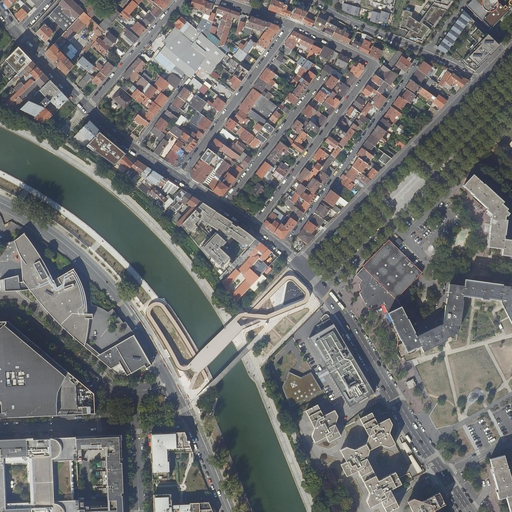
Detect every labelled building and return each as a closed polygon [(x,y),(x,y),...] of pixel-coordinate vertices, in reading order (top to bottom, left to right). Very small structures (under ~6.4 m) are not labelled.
[(7,7),(9,10),(15,3),(17,0),(5,0),(4,2),(5,5),(7,7)] [(54,22),(65,32),(84,12),(71,0),(63,0),(59,4),(59,5),(48,17),(48,16),(41,23),(44,26),(36,34),(48,46),(50,44),(47,41),(48,39),(54,34),(48,29),(54,22)] [(161,0),(162,1),(158,6),(163,10),(166,6),(170,2),(167,0),(161,0)] [(203,11),(206,2),(202,1),(199,0),(192,0),(191,6),(203,11)] [(273,0),(271,0),(268,10),(276,13),(280,14),(283,4),(284,4),(282,3),(273,0)] [(340,0),(344,1),(342,10),(350,15),(358,17),(360,9),(373,12),(371,22),(378,24),(379,21),(388,23),(390,14),(392,14),(395,0),(340,0)] [(452,0),(404,0),(397,28),(406,31),(409,32),(404,39),(416,44),(417,41),(422,43),(452,0)] [(511,5),(511,0),(472,0),(468,5),(490,28),(505,13),(511,5)] [(135,5),(131,2),(124,10),(127,13),(135,5)] [(158,6),(154,2),(152,4),(156,8),(155,9),(153,11),(151,14),(156,18),(160,14),(163,10),(158,6)] [(209,15),(213,4),(206,2),(203,11),(203,13),(205,14),(199,25),(196,29),(197,30),(201,34),(207,39),(208,35),(209,33),(213,21),(216,13),(213,12),(211,16),(209,15)] [(283,4),(280,14),(287,17),(289,17),(292,13),(286,11),(287,6),(283,4)] [(91,5),(84,12),(91,18),(98,11),(91,5)] [(228,16),(230,10),(227,9),(218,6),(216,12),(224,15),(216,39),(219,42),(225,26),(227,20),(228,16)] [(120,14),(114,8),(99,26),(105,32),(107,29),(109,27),(120,14)] [(28,14),(22,9),(16,16),(21,21),(28,14)] [(298,20),(301,22),(305,17),(307,13),(296,9),(295,10),(294,12),(291,18),(298,20)] [(498,45),(462,9),(461,11),(463,13),(456,22),(454,20),(453,22),(455,24),(452,28),(450,26),(448,28),(451,30),(447,34),(445,33),(444,34),(446,36),(443,41),(441,39),(439,40),(442,42),(438,48),(436,46),(434,48),(445,54),(468,23),(474,27),(451,57),(475,72),(495,52),(493,50),(498,45)] [(127,13),(124,10),(120,14),(129,21),(130,22),(132,19),(131,18),(132,17),(127,13)] [(238,19),(240,14),(237,13),(230,10),(228,16),(227,20),(225,26),(230,28),(232,22),(231,21),(232,17),(238,19)] [(65,32),(45,54),(48,57),(55,63),(62,71),(66,75),(74,66),(57,49),(64,44),(66,46),(69,42),(68,42),(86,24),(94,32),(95,31),(101,36),(105,32),(99,26),(91,18),(84,12),(65,32)] [(146,26),(153,18),(149,15),(144,20),(141,17),(139,20),(146,26)] [(260,20),(248,16),(243,31),(251,34),(252,29),(261,32),(262,30),(266,31),(257,44),(265,50),(275,36),(279,30),(278,27),(276,26),(260,20)] [(178,25),(175,28),(183,35),(193,43),(201,34),(197,30),(196,29),(182,17),(176,23),(178,25)] [(308,25),(312,27),(314,22),(305,17),(301,22),(308,25)] [(323,30),(327,22),(318,18),(313,27),(317,29),(318,28),(323,30)] [(144,32),(146,29),(138,22),(132,29),(140,37),(144,32)] [(237,31),(236,31),(235,35),(238,36),(240,32),(241,33),(244,23),(240,22),(237,31)] [(332,37),(337,28),(337,26),(336,25),(335,27),(333,25),(330,30),(327,28),(324,33),(328,35),(332,37)] [(224,46),(230,28),(225,26),(219,42),(219,44),(217,48),(224,46)] [(167,70),(161,77),(169,84),(176,89),(180,83),(181,80),(180,80),(185,74),(191,79),(199,68),(210,76),(211,75),(213,72),(218,65),(214,61),(193,43),(183,35),(175,28),(163,42),(167,45),(160,53),(168,60),(163,66),(167,70)] [(345,33),(347,30),(344,29),(343,31),(337,28),(332,37),(338,39),(341,41),(345,33)] [(139,39),(128,30),(124,35),(128,38),(135,44),(139,39)] [(294,32),(284,45),(285,46),(287,47),(290,44),(293,40),(300,44),(304,37),(301,35),(294,32)] [(347,44),(348,45),(351,40),(347,38),(349,35),(345,33),(341,41),(347,44)] [(110,34),(103,41),(110,47),(112,45),(114,46),(115,44),(114,43),(117,40),(110,34)] [(225,55),(217,48),(207,39),(201,34),(193,43),(214,61),(221,53),(222,54),(221,56),(223,58),(224,57),(225,55)] [(207,39),(217,48),(219,44),(208,35),(207,39)] [(363,42),(365,37),(362,36),(359,43),(354,41),(352,46),(356,48),(359,50),(363,42)] [(311,40),(304,37),(300,44),(298,48),(308,53),(310,51),(312,45),(314,42),(311,40)] [(103,41),(102,41),(99,38),(91,47),(92,48),(97,42),(100,45),(96,49),(103,55),(110,47),(103,41)] [(238,41),(232,43),(241,49),(246,53),(251,47),(252,46),(254,47),(256,44),(251,40),(249,43),(247,41),(245,44),(244,43),(242,45),(238,41)] [(367,44),(363,42),(359,50),(365,53),(368,54),(370,49),(366,47),(367,44)] [(67,54),(66,55),(71,60),(75,56),(74,55),(77,52),(77,51),(71,44),(70,44),(67,47),(66,46),(63,49),(67,54)] [(225,45),(224,46),(217,48),(225,55),(226,55),(230,49),(225,45)] [(312,45),(310,51),(314,53),(318,55),(321,50),(312,45)] [(19,47),(5,61),(18,74),(32,62),(32,61),(19,47)] [(331,50),(324,47),(320,56),(329,60),(334,52),(331,50)] [(378,59),(382,52),(373,47),(369,55),(376,58),(378,59)] [(246,53),(241,49),(235,58),(241,62),(247,54),(246,53)] [(401,57),(404,53),(398,51),(386,68),(391,71),(394,67),(395,65),(398,61),(401,57)] [(155,60),(163,66),(168,60),(160,53),(155,60)] [(346,68),(348,64),(348,63),(350,60),(345,57),(340,55),(336,63),(343,67),(346,68)] [(139,58),(146,64),(148,62),(141,56),(139,58)] [(277,56),(275,59),(284,65),(286,62),(277,56)] [(82,57),(77,62),(89,72),(92,69),(94,66),(82,57)] [(300,60),(297,64),(303,68),(307,71),(307,70),(312,64),(306,59),(303,57),(300,60)] [(408,69),(412,64),(409,62),(411,60),(409,58),(406,60),(401,57),(398,61),(408,69)] [(131,68),(138,74),(140,72),(141,73),(143,71),(142,69),(146,64),(139,58),(137,61),(131,68)] [(284,65),(275,59),(272,63),(278,68),(281,64),(283,66),(284,65)] [(405,73),(408,69),(398,61),(395,65),(405,73)] [(5,87),(7,90),(23,75),(26,72),(29,75),(37,67),(34,64),(32,62),(18,74),(8,84),(6,86),(5,87)] [(241,66),(235,62),(232,66),(238,70),(241,66)] [(436,71),(424,62),(423,64),(418,70),(426,76),(430,79),(436,71)] [(114,68),(108,63),(104,67),(100,72),(106,77),(111,71),(114,68)] [(99,65),(96,68),(96,69),(100,72),(104,67),(100,64),(99,65)] [(302,77),(301,78),(309,84),(316,76),(310,72),(314,68),(315,65),(312,64),(307,70),(310,72),(304,78),(302,77)] [(354,76),(358,78),(362,72),(364,70),(363,66),(361,65),(359,64),(356,69),(353,75),(354,76)] [(330,75),(333,69),(326,65),(323,70),(330,75)] [(391,71),(386,68),(383,65),(381,68),(385,72),(382,75),(378,72),(376,75),(384,81),(391,71)] [(33,76),(37,80),(43,74),(40,71),(37,67),(29,75),(26,78),(24,80),(26,82),(30,77),(33,76)] [(394,67),(391,71),(397,76),(401,79),(402,77),(398,74),(398,75),(395,72),(397,69),(394,67)] [(129,78),(144,90),(149,83),(143,78),(138,74),(131,68),(128,71),(123,77),(127,80),(129,78)] [(265,72),(260,79),(264,82),(268,85),(272,88),(275,83),(271,81),(275,74),(267,68),(265,72)] [(297,75),(301,78),(302,77),(307,71),(303,68),(297,75)] [(338,80),(339,81),(342,76),(339,74),(333,69),(330,75),(331,75),(332,76),(338,80)] [(3,70),(0,73),(0,77),(7,85),(12,80),(3,70)] [(426,76),(418,70),(417,72),(420,74),(416,79),(413,77),(412,78),(420,84),(426,76)] [(397,76),(391,71),(384,81),(388,84),(389,85),(394,89),(396,86),(392,83),(397,76)] [(90,79),(98,86),(104,80),(106,77),(100,72),(98,75),(97,74),(96,75),(97,76),(95,78),(94,77),(93,78),(90,75),(88,73),(83,79),(87,83),(90,79)] [(246,76),(247,75),(243,72),(240,76),(237,73),(234,76),(242,82),(246,76)] [(355,81),(358,78),(354,76),(353,75),(350,73),(349,72),(346,77),(350,80),(348,84),(351,86),(355,81)] [(443,88),(445,84),(452,74),(449,72),(447,72),(443,78),(442,77),(441,79),(442,80),(439,85),(443,88)] [(42,88),(50,81),(47,77),(43,74),(37,80),(35,82),(9,107),(13,109),(14,109),(23,100),(22,100),(37,86),(36,85),(37,84),(42,89),(42,88)] [(462,88),(469,81),(463,78),(462,80),(455,76),(456,75),(452,74),(445,84),(447,85),(447,84),(450,86),(453,82),(462,88)] [(149,83),(151,85),(153,83),(155,80),(153,79),(151,80),(145,75),(143,78),(149,83)] [(297,75),(290,85),(294,88),(295,85),(297,84),(299,81),(301,78),(297,75)] [(380,86),(384,81),(376,75),(372,80),(380,86)] [(239,85),(242,82),(234,76),(230,82),(233,84),(231,87),(235,90),(239,85)] [(331,89),(338,80),(332,76),(328,81),(324,85),(328,89),(329,88),(331,89)] [(156,86),(155,88),(157,90),(161,93),(163,91),(169,84),(161,77),(156,84),(155,83),(154,84),(156,86)] [(194,78),(192,80),(189,85),(191,86),(198,92),(201,88),(203,86),(194,78)] [(293,93),(291,92),(290,93),(298,99),(305,89),(309,84),(301,78),(299,81),(301,83),(299,85),(297,84),(295,85),(298,87),(293,93)] [(83,79),(79,84),(83,88),(87,83),(83,79)] [(259,80),(256,84),(264,90),(265,88),(269,91),(272,88),(268,85),(264,82),(260,79),(259,80)] [(433,81),(430,79),(425,87),(428,89),(433,81)] [(4,105),(9,107),(35,82),(32,80),(31,80),(24,86),(22,83),(23,82),(22,81),(14,89),(16,92),(18,90),(19,91),(4,105)] [(409,82),(406,87),(414,93),(418,87),(419,86),(411,80),(409,82)] [(61,92),(50,81),(42,88),(42,89),(40,90),(47,97),(39,105),(29,101),(27,103),(22,108),(20,110),(36,117),(47,105),(49,103),(54,99),(61,92)] [(388,84),(384,81),(380,86),(378,89),(376,91),(380,94),(388,84)] [(347,93),(350,89),(340,82),(337,86),(339,87),(342,90),(339,93),(344,97),(347,93)] [(252,89),(253,89),(269,101),(272,96),(268,92),(267,94),(263,91),(264,90),(256,84),(254,86),(252,89)] [(161,93),(157,90),(155,88),(151,85),(144,95),(151,101),(161,108),(166,101),(168,99),(164,95),(161,93)] [(385,98),(380,94),(376,91),(372,87),(368,85),(367,87),(363,92),(368,97),(372,92),(375,94),(377,95),(372,101),(370,100),(369,102),(373,105),(377,108),(379,110),(385,102),(386,99),(385,98)] [(328,97),(331,94),(323,87),(320,91),(328,97)] [(178,96),(185,102),(191,94),(184,88),(182,90),(178,96)] [(421,90),(419,93),(431,101),(430,102),(429,101),(427,104),(431,107),(431,106),(436,98),(429,93),(422,88),(421,90)] [(131,97),(136,100),(142,93),(137,89),(131,97)] [(257,123),(263,128),(263,127),(266,123),(267,122),(250,109),(253,105),(253,104),(256,100),(274,113),(278,108),(269,101),(253,89),(239,109),(257,123)] [(402,98),(410,104),(412,101),(414,102),(416,100),(414,99),(416,96),(407,90),(402,98)] [(120,91),(118,93),(113,99),(124,108),(131,100),(120,91)] [(316,96),(314,99),(320,103),(325,97),(327,98),(328,97),(320,91),(316,96)] [(338,104),(340,101),(336,98),(336,99),(335,98),(333,100),(332,100),(331,99),(335,93),(334,92),(333,91),(331,94),(328,97),(327,98),(325,101),(335,108),(338,104)] [(62,106),(68,100),(65,96),(62,94),(61,92),(54,99),(49,103),(51,105),(52,103),(59,109),(62,106)] [(113,99),(118,93),(116,92),(111,99),(123,109),(124,108),(113,99)] [(443,92),(440,97),(447,101),(450,97),(443,92)] [(288,100),(293,105),(298,99),(290,93),(288,95),(289,96),(286,100),(287,101),(288,100)] [(189,105),(197,111),(199,113),(207,103),(196,95),(189,105)] [(426,114),(432,118),(442,108),(447,101),(440,97),(438,95),(436,98),(431,106),(431,107),(426,114)] [(173,103),(180,109),(185,102),(178,96),(177,98),(173,103)] [(397,99),(393,104),(401,110),(405,106),(407,108),(410,104),(402,98),(399,96),(397,99)] [(211,106),(219,112),(224,106),(225,104),(217,98),(211,106)] [(357,99),(354,104),(361,110),(363,108),(362,107),(365,103),(359,98),(357,99)] [(70,115),(76,108),(72,103),(68,100),(62,106),(64,108),(66,106),(69,109),(67,111),(70,115)] [(161,108),(151,101),(150,102),(151,103),(152,104),(151,106),(149,105),(147,107),(149,109),(148,111),(149,111),(155,116),(159,111),(161,108)] [(326,112),(330,115),(332,112),(335,108),(325,101),(322,105),(328,109),(326,112)] [(361,112),(361,113),(365,116),(373,105),(369,102),(361,112)] [(171,106),(167,110),(174,116),(180,109),(173,103),(171,106)] [(310,106),(316,111),(319,107),(313,103),(310,106)] [(34,119),(44,124),(53,116),(55,114),(54,112),(51,115),(46,109),(49,107),(47,105),(36,117),(34,119)] [(283,112),(286,114),(289,110),(285,107),(284,108),(280,105),(278,108),(283,112)] [(304,111),(303,113),(309,118),(312,114),(314,116),(317,112),(316,111),(310,106),(309,106),(304,111)] [(350,121),(353,123),(356,120),(359,115),(361,113),(358,112),(357,111),(352,107),(350,109),(347,114),(352,118),(350,121)] [(384,118),(391,123),(397,115),(400,117),(401,114),(399,112),(397,111),(391,107),(390,109),(384,118)] [(267,122),(266,123),(270,126),(273,122),(274,123),(283,112),(278,108),(274,113),(267,122)] [(167,110),(165,114),(176,122),(179,119),(174,116),(167,110)] [(155,116),(149,111),(143,119),(149,124),(153,118),(155,116)] [(197,111),(190,121),(197,127),(199,124),(206,130),(209,127),(212,122),(199,113),(197,111)] [(241,124),(244,121),(246,123),(249,125),(251,123),(246,119),(247,117),(239,111),(234,119),(241,124)] [(356,120),(353,123),(360,129),(368,119),(367,118),(365,116),(361,113),(359,115),(361,117),(358,121),(356,120)] [(149,124),(143,119),(138,115),(134,120),(140,125),(141,124),(146,128),(149,124)] [(176,122),(174,125),(178,128),(183,121),(184,122),(187,119),(181,115),(179,119),(176,122)] [(128,122),(122,116),(114,125),(118,128),(121,131),(128,122)] [(317,124),(321,127),(324,123),(327,119),(323,116),(317,124)] [(160,119),(154,127),(162,133),(169,124),(161,118),(160,119)] [(390,129),(391,128),(390,127),(392,124),(391,123),(384,118),(382,120),(378,126),(386,132),(389,129),(390,129)] [(229,121),(224,127),(228,130),(231,125),(239,131),(241,127),(230,119),(229,121)] [(341,121),(337,127),(346,134),(348,131),(345,129),(348,125),(350,128),(353,123),(350,121),(347,119),(344,123),(341,121)] [(299,135),(302,131),(303,130),(301,128),(302,126),(303,127),(304,126),(302,124),(297,121),(294,125),(291,128),(299,135)] [(309,128),(316,133),(319,129),(315,125),(310,121),(309,122),(305,127),(303,130),(302,131),(307,134),(309,132),(307,131),(309,128)] [(90,142),(100,132),(92,124),(89,122),(80,131),(90,142)] [(255,137),(258,133),(263,128),(257,123),(250,133),(255,137)] [(263,127),(271,134),(275,129),(270,126),(266,123),(263,127)] [(346,134),(345,136),(349,139),(349,140),(354,143),(356,141),(353,139),(353,140),(350,138),(357,129),(362,133),(363,131),(360,129),(353,123),(350,128),(348,131),(346,134)] [(166,136),(165,138),(169,141),(172,137),(178,141),(184,133),(178,128),(174,125),(166,136)] [(398,128),(404,132),(408,135),(410,132),(400,125),(398,128)] [(388,133),(386,132),(378,126),(376,128),(372,134),(379,140),(384,143),(385,141),(382,138),(385,133),(387,134),(388,133)] [(160,136),(164,139),(165,138),(166,136),(162,133),(154,127),(151,132),(158,138),(160,136)] [(239,137),(244,129),(241,127),(239,131),(236,135),(239,137)] [(337,127),(333,131),(343,138),(345,136),(346,134),(337,127)] [(401,136),(404,132),(398,128),(395,131),(395,132),(401,136)] [(233,140),(235,138),(225,130),(221,135),(227,140),(229,137),(233,140)] [(239,138),(243,140),(249,133),(245,130),(239,138)] [(192,133),(189,137),(197,143),(202,136),(203,135),(199,131),(195,136),(192,133)] [(306,136),(307,134),(302,131),(299,135),(298,137),(294,141),(300,145),(302,142),(301,141),(306,136)] [(178,141),(172,149),(177,153),(184,142),(188,141),(190,143),(187,146),(186,145),(185,147),(191,152),(197,143),(189,137),(188,136),(184,133),(178,141)] [(249,145),(255,137),(250,133),(249,133),(243,140),(249,145)] [(267,139),(258,133),(255,137),(255,138),(259,141),(263,144),(267,139)] [(379,140),(372,134),(370,136),(367,141),(374,146),(379,140)] [(286,135),(283,138),(291,145),(294,142),(291,140),(286,135)] [(339,144),(343,147),(349,139),(345,136),(343,138),(339,144)] [(329,137),(325,142),(334,148),(333,149),(334,150),(339,144),(329,137)] [(259,141),(255,138),(249,145),(254,148),(259,141)] [(168,143),(164,139),(161,143),(153,153),(158,156),(168,143)] [(240,157),(237,155),(230,150),(215,139),(213,142),(211,145),(219,152),(221,149),(233,158),(237,161),(240,157)] [(107,151),(110,154),(116,147),(111,142),(108,140),(104,144),(109,148),(107,151)] [(374,146),(367,141),(365,143),(362,148),(369,153),(371,150),(374,146)] [(274,150),(281,155),(282,154),(281,153),(282,152),(285,154),(287,151),(289,149),(280,142),(274,150)] [(301,153),(304,149),(296,143),(293,147),(301,153)] [(339,144),(334,150),(330,155),(335,158),(343,147),(339,144)] [(120,149),(116,147),(110,154),(103,161),(105,162),(113,168),(117,164),(119,162),(124,156),(127,154),(120,149)] [(289,148),(289,149),(287,151),(289,153),(294,156),(296,153),(289,148)] [(369,153),(362,148),(361,150),(356,156),(359,158),(366,163),(367,162),(364,160),(367,157),(371,160),(373,156),(369,153)] [(221,158),(208,149),(204,154),(201,159),(214,169),(220,161),(222,159),(221,158)] [(326,153),(320,149),(318,152),(312,159),(318,163),(323,166),(325,163),(322,161),(327,154),(326,153)] [(252,159),(254,156),(246,150),(243,153),(247,156),(252,159)] [(274,168),(276,165),(274,164),(281,155),(274,150),(270,155),(265,162),(270,166),(271,166),(274,168)] [(382,156),(379,160),(386,165),(392,159),(391,159),(385,154),(381,151),(378,154),(382,156)] [(247,156),(243,153),(240,157),(237,161),(236,163),(240,166),(247,156)] [(184,161),(187,156),(184,154),(182,157),(180,155),(176,160),(174,159),(171,165),(176,168),(180,167),(184,161)] [(325,163),(323,166),(326,169),(327,168),(333,160),(337,163),(338,163),(340,164),(341,162),(335,158),(330,155),(325,163)] [(119,162),(128,170),(134,165),(124,156),(119,162)] [(221,158),(222,159),(232,167),(235,164),(231,161),(231,160),(227,157),(224,159),(222,157),(221,158)] [(366,177),(370,180),(378,172),(368,165),(366,163),(359,158),(352,167),(359,172),(364,176),(365,173),(364,172),(367,168),(368,169),(369,168),(372,169),(366,177)] [(202,185),(214,169),(201,159),(190,174),(191,177),(202,185)] [(236,179),(228,173),(230,170),(232,167),(222,159),(220,161),(223,163),(213,176),(215,178),(207,188),(219,196),(223,196),(231,185),(236,179)] [(134,165),(128,170),(127,171),(123,176),(131,182),(132,183),(136,179),(140,175),(147,167),(141,163),(137,161),(134,165)] [(270,173),(274,168),(271,166),(270,166),(265,162),(262,166),(256,174),(262,179),(267,172),(268,173),(269,172),(270,173)] [(368,165),(378,172),(381,170),(370,162),(368,165)] [(281,163),(278,167),(286,173),(289,169),(284,165),(281,163)] [(323,166),(318,163),(311,172),(315,176),(320,169),(323,166)] [(115,169),(123,176),(127,171),(117,164),(113,168),(115,169)] [(228,173),(236,179),(242,172),(243,170),(237,166),(233,171),(230,170),(228,173)] [(137,187),(141,184),(144,181),(154,171),(150,169),(147,167),(140,175),(143,178),(139,182),(136,179),(132,183),(135,186),(137,187)] [(286,173),(278,167),(273,174),(281,181),(283,177),(286,173)] [(352,181),(354,179),(358,174),(359,172),(352,167),(346,175),(345,175),(344,176),(352,181)] [(312,192),(316,196),(318,194),(315,192),(321,184),(316,180),(314,179),(315,176),(311,172),(306,168),(302,173),(297,179),(304,184),(305,184),(310,177),(312,179),(311,179),(312,180),(306,188),(307,189),(312,192)] [(148,180),(156,185),(157,184),(163,178),(156,173),(154,171),(144,181),(146,182),(148,180)] [(321,184),(324,186),(329,178),(322,172),(316,180),(321,184)] [(357,185),(362,189),(366,185),(370,180),(366,177),(364,176),(359,172),(358,174),(360,175),(358,178),(365,183),(364,185),(356,179),(355,179),(354,179),(352,181),(357,185)] [(341,177),(340,178),(344,181),(342,184),(350,190),(352,187),(349,184),(352,181),(344,176),(343,174),(341,177)] [(511,240),(505,240),(505,235),(506,235),(507,223),(507,220),(505,220),(506,217),(508,217),(510,214),(506,211),(508,210),(502,204),(504,203),(486,185),(485,184),(484,185),(474,176),(468,182),(464,186),(464,187),(471,193),(474,196),(476,199),(485,207),(488,210),(487,211),(490,213),(492,215),(492,219),(491,219),(491,221),(490,226),(491,226),(490,233),(490,237),(488,248),(503,249),(502,255),(510,256),(511,256),(511,240)] [(167,180),(163,178),(157,184),(161,187),(164,184),(167,180)] [(158,206),(160,208),(161,207),(168,200),(171,197),(179,188),(170,182),(168,181),(167,183),(162,190),(168,196),(165,198),(154,187),(148,194),(150,195),(151,194),(160,204),(158,206)] [(300,196),(301,197),(307,189),(306,188),(296,181),(295,183),(293,185),(298,189),(295,192),(296,193),(300,196)] [(265,189),(257,183),(250,193),(254,195),(252,198),(255,201),(257,198),(258,198),(265,189)] [(140,190),(145,194),(148,190),(141,184),(137,187),(140,190)] [(178,202),(187,193),(184,191),(182,190),(174,197),(174,198),(177,201),(178,202)] [(328,194),(324,200),(332,207),(334,203),(336,204),(338,202),(339,203),(340,202),(345,206),(348,203),(331,191),(328,194)] [(305,201),(310,205),(314,199),(316,196),(312,192),(305,201)] [(187,204),(193,197),(189,194),(187,193),(178,202),(173,207),(176,209),(176,210),(184,202),(186,205),(187,204)] [(295,204),(300,196),(296,193),(292,198),(287,194),(285,196),(289,199),(295,204)] [(161,207),(165,210),(173,201),(171,199),(172,198),(171,197),(168,200),(161,207)] [(174,222),(179,228),(182,224),(202,203),(196,199),(193,197),(187,204),(193,207),(178,223),(176,221),(174,222)] [(294,206),(294,205),(295,204),(289,199),(285,203),(290,207),(288,209),(290,211),(291,210),(294,206)] [(308,207),(310,205),(305,201),(301,206),(298,204),(296,208),(304,214),(308,207)] [(204,222),(213,210),(212,209),(205,205),(202,203),(182,224),(191,232),(196,226),(195,224),(200,219),(204,222)] [(320,206),(315,213),(316,215),(322,219),(325,215),(328,212),(329,210),(321,204),(320,206)] [(301,218),(304,214),(296,208),(295,207),(294,206),(291,210),(295,213),(292,217),(288,214),(287,215),(297,223),(301,218)] [(171,220),(173,222),(184,210),(182,209),(175,216),(171,220)] [(268,229),(274,234),(281,224),(285,218),(275,209),(265,223),(265,227),(268,229)] [(207,224),(216,212),(214,211),(213,210),(204,222),(207,224)] [(168,216),(171,220),(175,216),(171,212),(169,211),(168,212),(166,214),(168,216)] [(225,241),(227,239),(229,240),(231,238),(247,249),(249,246),(256,239),(250,235),(248,233),(240,228),(238,226),(223,216),(216,212),(207,224),(219,232),(217,234),(203,249),(208,253),(205,256),(217,271),(219,269),(223,273),(237,259),(223,246),(226,243),(225,241)] [(291,232),(297,223),(287,215),(285,218),(288,221),(284,226),(281,224),(274,234),(281,240),(283,239),(284,238),(288,233),(289,231),(291,232)] [(322,219),(316,215),(311,223),(316,227),(321,230),(323,228),(321,226),(324,220),(322,219)] [(311,223),(309,221),(308,223),(307,224),(309,226),(306,230),(311,234),(314,230),(316,227),(311,223)] [(311,234),(315,236),(321,230),(316,227),(314,230),(311,234)] [(300,233),(311,240),(315,236),(311,234),(306,230),(304,228),(300,233)] [(33,247),(26,237),(23,233),(13,240),(18,245),(15,247),(17,252),(20,257),(24,263),(25,273),(23,274),(22,275),(22,276),(21,277),(21,278),(22,280),(22,281),(19,282),(17,275),(0,279),(0,291),(17,291),(29,290),(38,299),(47,311),(63,327),(70,335),(84,346),(85,340),(86,333),(87,325),(88,318),(92,318),(92,313),(87,313),(86,313),(86,305),(85,298),(84,292),(82,286),(80,283),(73,268),(53,280),(46,267),(42,260),(39,255),(33,247)] [(311,240),(300,233),(297,238),(307,245),(311,240)] [(245,260),(249,256),(260,243),(258,241),(256,239),(249,246),(250,248),(241,257),(242,257),(245,260)] [(389,241),(380,250),(388,257),(397,248),(389,241)] [(240,271),(254,284),(269,268),(262,262),(259,259),(261,257),(264,260),(272,252),(260,243),(249,256),(251,258),(253,257),(255,256),(259,251),(261,253),(258,255),(258,256),(257,257),(253,257),(240,271)] [(219,278),(223,283),(236,269),(233,267),(240,259),(242,257),(241,257),(250,248),(249,246),(247,249),(237,259),(223,273),(219,278)] [(396,300),(398,298),(423,274),(397,248),(388,257),(380,250),(363,267),(364,268),(396,300)] [(233,267),(236,269),(243,261),(240,259),(233,267)] [(384,304),(389,313),(402,307),(398,298),(396,300),(364,268),(356,275),(359,278),(362,281),(361,282),(360,283),(360,284),(360,286),(360,287),(361,289),(362,291),(361,292),(364,297),(367,302),(369,305),(370,306),(372,307),(374,308),(376,308),(377,307),(384,304)] [(236,269),(223,283),(226,286),(239,272),(236,269)] [(403,341),(404,343),(408,352),(414,349),(420,346),(423,351),(432,347),(448,340),(447,338),(448,338),(447,338),(449,337),(451,336),(452,337),(452,338),(454,338),(455,338),(455,336),(455,334),(457,334),(458,326),(460,327),(464,301),(463,301),(464,296),(472,297),(473,297),(475,297),(483,298),(483,299),(489,300),(490,299),(501,300),(503,305),(504,306),(505,308),(510,317),(511,321),(511,289),(511,287),(503,286),(504,285),(494,283),(475,281),(466,280),(465,286),(450,285),(449,294),(448,298),(447,306),(446,305),(445,313),(444,324),(443,325),(441,325),(425,333),(417,337),(416,333),(409,320),(402,307),(389,313),(394,324),(400,337),(402,340),(403,341)] [(235,302),(236,303),(250,288),(245,283),(232,297),(235,302)] [(325,315),(321,318),(324,322),(317,326),(319,329),(324,326),(330,323),(331,326),(325,329),(309,338),(350,408),(354,406),(375,393),(371,386),(360,369),(339,333),(334,324),(329,316),(328,315),(327,315),(326,315),(325,315)] [(0,321),(0,417),(63,415),(66,415),(94,413),(93,393),(7,321),(0,321)] [(116,358),(127,375),(143,375),(152,366),(150,366),(149,366),(131,335),(99,354),(105,358),(107,359),(109,359),(111,359),(114,359),(116,358)] [(408,352),(404,343),(398,347),(397,349),(397,350),(397,353),(398,354),(401,360),(404,358),(404,357),(416,352),(414,349),(408,352)] [(317,372),(319,377),(328,374),(326,369),(317,372)] [(290,406),(322,390),(311,372),(301,377),(289,372),(282,387),(290,406)] [(416,385),(413,379),(406,383),(409,389),(416,385)] [(306,411),(315,428),(313,436),(316,442),(327,437),(330,442),(341,436),(336,425),(338,415),(335,410),(324,416),(318,405),(306,411)] [(340,450),(346,462),(340,465),(347,476),(358,471),(370,493),(367,501),(370,507),(381,502),(386,511),(389,511),(399,507),(390,490),(401,484),(395,472),(378,481),(367,458),(369,450),(381,444),(389,447),(396,443),(390,433),(393,424),(390,418),(387,412),(376,410),(360,419),(369,435),(366,444),(355,450),(346,447),(340,450)] [(191,448),(190,445),(185,432),(150,434),(151,452),(153,452),(153,454),(153,455),(151,456),(152,461),(152,465),(154,465),(154,466),(154,468),(152,468),(152,480),(168,479),(167,457),(165,457),(165,455),(165,449),(184,448),(191,448)] [(120,434),(104,435),(102,435),(102,445),(105,445),(108,445),(108,451),(106,452),(107,461),(101,461),(101,469),(111,469),(111,471),(101,472),(102,481),(102,486),(112,486),(112,488),(102,489),(102,497),(106,497),(106,501),(110,501),(110,504),(113,504),(113,508),(111,508),(110,508),(110,509),(109,509),(109,511),(108,511),(108,507),(92,508),(93,510),(89,510),(88,508),(88,507),(87,506),(86,507),(85,507),(85,508),(83,508),(83,501),(83,498),(78,498),(78,501),(78,511),(123,511),(122,473),(120,434)] [(75,436),(76,461),(81,461),(80,447),(82,447),(82,448),(83,448),(83,449),(84,449),(103,448),(102,445),(102,435),(75,436)] [(78,498),(76,461),(75,436),(68,436),(69,443),(63,443),(62,437),(62,438),(55,438),(55,437),(0,439),(0,511),(78,511),(78,501),(78,498)] [(511,476),(510,468),(509,468),(509,467),(505,455),(491,458),(494,470),(495,472),(494,472),(499,488),(499,491),(498,491),(500,498),(508,496),(511,510),(511,509),(511,476)] [(434,511),(434,510),(445,504),(439,493),(422,502),(414,499),(408,502),(413,511),(434,511)] [(171,494),(153,495),(153,511),(179,511),(179,505),(171,505),(171,494)] [(212,511),(209,502),(184,503),(183,507),(182,511),(212,511)]
